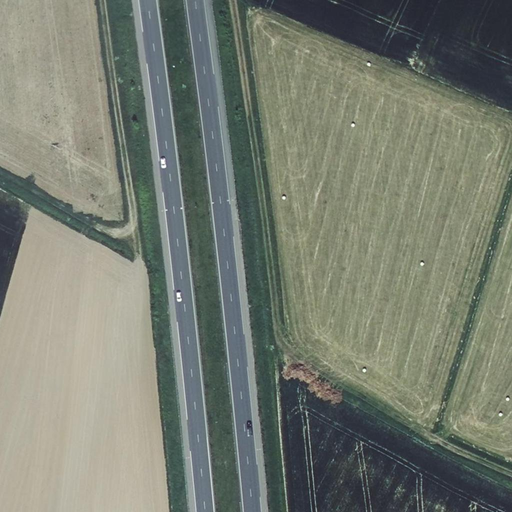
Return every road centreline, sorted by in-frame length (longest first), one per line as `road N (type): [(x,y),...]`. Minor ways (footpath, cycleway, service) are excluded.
road 1 (motorway): [(146,0),(204,511)]
road 2 (motorway): [(252,511),(194,0)]
road 3 (track): [(0,169),(119,235),(129,210),(103,0)]
road 4 (track): [(241,0),(511,119)]
